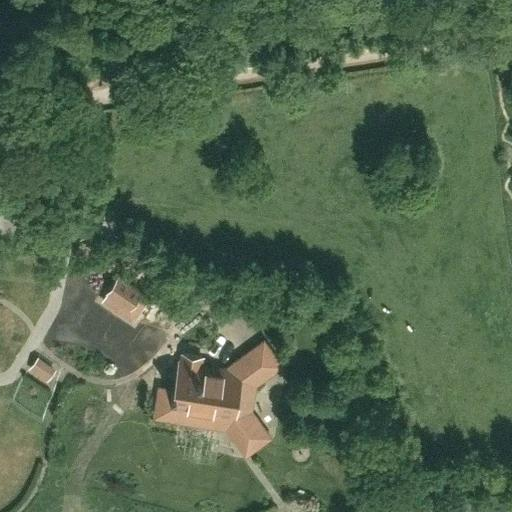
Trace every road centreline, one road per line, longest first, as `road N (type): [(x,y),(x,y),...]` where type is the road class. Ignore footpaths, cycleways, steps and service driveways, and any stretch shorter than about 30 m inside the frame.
road 1 (unknown): [(0,384),(41,327),(71,222),(0,213)]
road 2 (track): [(74,97),(137,38),(160,0)]
